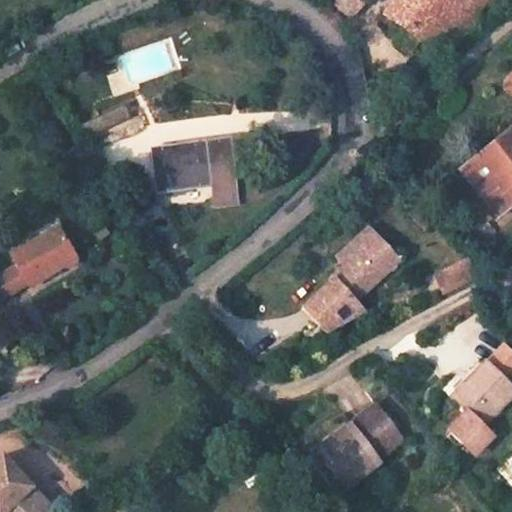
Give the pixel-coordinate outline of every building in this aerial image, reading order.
[(361,0),(324,0),(347,20),(363,2),(361,0)] [(399,0),(389,14),(425,40),(429,35),(449,49),(484,13),(464,0),(399,0)] [(487,0),(464,0),(484,13),(493,4),(487,0)] [(122,105),(78,126),(84,139),(128,118),(122,105)] [(511,126),(478,154),(484,161),(511,138),(511,126)] [(478,154),(460,167),(498,215),(511,203),(511,138),(484,161),(478,154)] [(226,140),(206,142),(207,150),(207,155),(228,152),(226,140)] [(206,142),(153,150),(154,156),(207,150),(206,142)] [(207,150),(154,156),(159,188),(210,182),(213,203),(234,201),(228,152),(207,155),(207,150)] [(147,188),(128,198),(144,226),(163,216),(147,188)] [(342,268),(375,237),(366,227),(333,259),(342,268)] [(33,242),(20,250),(23,256),(26,260),(38,281),(82,256),(66,230),(36,247),(33,242)] [(163,234),(152,240),(159,253),(170,246),(163,234)] [(342,268),(331,278),(354,301),(385,272),(398,260),(375,237),(342,268)] [(463,259),(431,276),(441,295),(473,278),(463,259)] [(26,260),(0,273),(0,296),(2,300),(38,281),(26,260)] [(398,260),(385,272),(390,277),(402,266),(398,260)] [(354,301),(331,278),(301,307),(324,331),(363,311),(354,301)] [(511,352),(502,343),(485,361),(504,379),(511,370),(511,352)] [(479,356),(458,378),(463,383),(485,361),(479,356)] [(483,427),(511,395),(511,386),(485,361),(451,396),(466,410),(449,427),(473,451),(490,434),(483,427)] [(374,404),(317,451),(339,478),(372,452),(378,459),(402,438),(374,404)] [(372,452),(339,478),(344,485),(378,459),(372,452)] [(0,458),(0,511),(53,511),(54,511),(0,458)]
